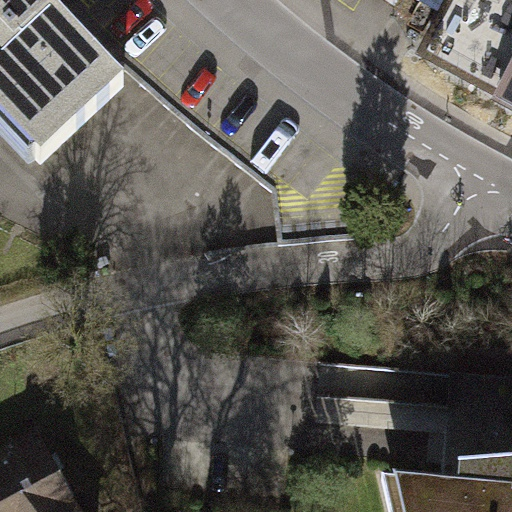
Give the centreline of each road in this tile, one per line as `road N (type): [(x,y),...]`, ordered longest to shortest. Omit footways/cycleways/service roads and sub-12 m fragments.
road 1 (residential): [(478,177),(434,244),(400,255),(152,284),(0,322)]
road 2 (residential): [(478,177),(332,86),(233,0)]
